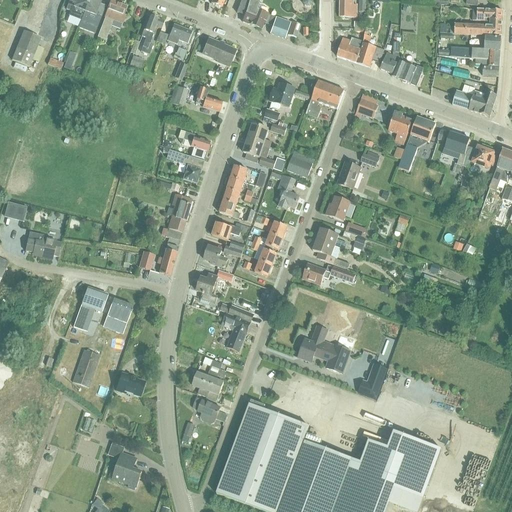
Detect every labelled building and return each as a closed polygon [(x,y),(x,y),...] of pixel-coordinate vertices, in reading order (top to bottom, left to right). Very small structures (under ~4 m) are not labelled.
[(81,21),(84,12),(89,0),(69,0),(68,6),(66,10),(70,12),(68,16),(81,21)] [(81,21),(80,25),(83,26),(85,27),(86,24),(90,26),(97,29),(100,21),(101,18),(106,7),(100,4),(102,0),(100,0),(89,0),(84,12),(81,21)] [(212,0),(211,4),(222,8),(224,0),(212,0)] [(250,0),(241,0),(237,13),(245,16),(242,23),(256,28),(260,29),(261,30),(263,24),(265,24),(265,25),(272,27),(269,34),(285,40),(291,24),(267,15),(268,13),(267,11),(266,9),(261,5),(258,4),(259,3),(250,0)] [(127,7),(111,2),(110,1),(104,18),(105,18),(97,38),(106,41),(113,21),(122,25),(125,17),(123,16),(127,7)] [(340,17),(356,18),(356,9),(353,9),(353,6),(350,6),(350,1),(340,1),(340,17)] [(485,37),(501,39),(501,36),(502,12),(473,10),(472,21),(489,22),(489,27),(455,25),(455,28),(454,32),(454,34),(454,35),(485,37)] [(146,39),(142,48),(141,52),(150,56),(154,45),(150,44),(156,28),(161,30),(164,22),(149,17),(142,37),(146,39)] [(296,38),(300,25),(292,23),(288,35),(296,38)] [(173,25),(170,35),(167,42),(176,46),(178,40),(187,44),(192,32),(173,25)] [(24,32),(16,51),(12,61),(29,68),(33,58),(41,39),(24,32)] [(166,40),(167,36),(159,33),(156,41),(164,44),(166,40)] [(361,50),(356,64),(370,69),(373,62),(379,64),(382,56),(384,51),(383,50),(379,49),(369,46),(368,46),(368,44),(370,44),(371,38),(370,38),(364,36),(363,39),(363,44),(361,50)] [(501,39),(485,37),(484,51),(472,50),(472,51),(451,49),(450,58),(471,60),(488,61),(489,51),(500,52),(501,39)] [(343,39),(337,58),(338,58),(342,59),(346,61),(353,63),(356,64),(361,50),(349,47),(351,41),(343,39)] [(230,64),(235,51),(208,40),(202,55),(221,63),(221,61),(230,64)] [(135,41),(130,54),(136,56),(140,43),(135,41)] [(392,74),(398,62),(395,61),(396,58),(399,58),(400,43),(394,43),(393,56),(386,54),(380,70),(392,74)] [(181,50),(177,60),(182,62),(186,52),(181,50)] [(476,60),(475,65),(482,65),(482,70),(483,70),(482,76),(498,77),(500,52),(489,51),(488,61),(476,60)] [(70,53),(64,69),(69,71),(71,67),(73,62),(75,55),(73,54),(70,53)] [(130,65),(141,69),(144,61),(133,57),(130,65)] [(392,75),(391,77),(401,81),(402,83),(405,84),(407,83),(416,87),(423,69),(417,67),(416,69),(410,67),(398,62),(392,75)] [(174,79),(181,81),(186,67),(180,65),(174,79)] [(469,79),(471,72),(457,68),(454,75),(469,79)] [(344,92),(318,82),(306,115),(318,120),(321,109),(318,108),(319,104),(337,110),(344,92)] [(269,102),(289,108),(295,90),(281,85),(278,93),(273,91),(269,102)] [(456,91),(451,106),(464,110),(489,118),(496,97),(486,93),(484,98),(474,95),(473,97),(475,90),(464,86),(462,93),(456,91)] [(182,108),(188,91),(178,88),(173,105),(182,108)] [(218,113),(221,103),(205,98),(207,91),(199,89),(195,104),(203,106),(202,108),(218,113)] [(310,96),(296,92),(294,96),(309,101),(310,96)] [(363,96),(357,114),(373,120),(378,107),(376,106),(377,101),(363,96)] [(277,122),(280,114),(267,110),(264,118),(277,122)] [(395,113),(388,132),(397,135),(394,143),(403,146),(412,122),(402,118),(403,116),(395,113)] [(401,162),(399,169),(409,173),(417,149),(415,148),(417,142),(418,139),(429,143),(435,126),(417,119),(405,152),(401,162)] [(247,136),(247,139),(266,145),(270,147),(272,143),(265,141),(268,131),(252,125),(249,137),(247,136)] [(286,129),(273,125),(270,132),(284,136),(286,129)] [(194,136),(180,132),(178,138),(182,146),(192,149),(190,156),(203,160),(206,153),(209,143),(193,138),(194,136)] [(441,132),(438,140),(447,143),(445,150),(443,156),(459,161),(457,165),(455,165),(452,173),(459,175),(462,167),(469,148),(467,147),(470,140),(450,133),(450,135),(441,132)] [(247,142),(243,153),(259,159),(263,149),(265,149),(269,151),(270,147),(266,145),(247,139),(246,142),(247,142)] [(469,148),(462,167),(467,169),(471,160),(473,160),(472,163),(488,170),(490,166),(492,167),(496,158),(493,157),(494,154),(478,147),(477,151),(469,148)] [(398,150),(394,159),(401,162),(405,152),(398,150)] [(492,182),(489,189),(501,194),(506,183),(508,184),(509,181),(511,181),(511,153),(503,150),(496,168),(497,169),(492,182)] [(197,185),(201,171),(204,162),(198,161),(188,157),(169,151),(168,155),(166,160),(187,166),(182,181),(197,185)] [(287,171),(307,179),(314,161),(294,153),(287,171)] [(364,155),(361,163),(376,168),(379,161),(380,158),(368,153),(367,157),(364,155)] [(273,170),(275,163),(262,158),(259,165),(273,170)] [(279,158),(276,169),(286,171),(289,160),(279,158)] [(353,191),(361,169),(345,164),(337,185),(353,191)] [(230,179),(243,184),(247,171),(234,167),(230,179)] [(273,173),(271,177),(281,182),(283,177),(273,173)] [(290,195),(295,182),(283,177),(281,182),(278,190),(281,192),(279,197),(282,198),(278,208),(286,211),(288,207),(295,210),(299,198),(290,195)] [(243,184),(230,179),(227,191),(240,195),(243,184)] [(170,190),(177,193),(179,187),(172,184),(170,190)] [(511,190),(507,188),(502,200),(511,204),(511,190)] [(240,195),(227,191),(223,202),(236,206),(240,195)] [(173,210),(167,230),(181,234),(184,222),(185,222),(191,200),(181,197),(175,195),(171,206),(178,208),(177,211),(173,210)] [(255,206),(257,200),(245,197),(244,202),(255,206)] [(351,203),(335,198),(330,210),(328,210),(326,216),(344,223),(351,203)] [(236,206),(223,202),(219,214),(239,220),(240,215),(234,213),(236,206)] [(5,217),(22,222),(25,209),(9,204),(5,217)] [(250,224),(254,212),(248,210),(244,222),(250,224)] [(270,219),(257,215),(255,222),(267,227),(270,219)] [(408,226),(410,220),(401,217),(399,223),(408,226)] [(469,219),(467,226),(473,228),(476,221),(469,219)] [(270,235),(283,240),(287,228),(275,223),(270,235)] [(231,229),(216,224),(212,237),(228,242),(230,235),(239,238),(242,230),(232,227),(231,229)] [(367,231),(349,224),(346,232),(364,238),(367,231)] [(253,233),(264,237),(266,231),(255,227),(253,233)] [(321,230),(317,241),(335,248),(340,249),(344,251),(347,245),(337,241),(339,237),(321,230)] [(358,237),(345,232),(343,238),(356,243),(356,242),(358,237)] [(27,240),(25,252),(53,258),(53,257),(58,258),(61,243),(56,242),(43,239),(43,236),(29,233),(27,240)] [(255,238),(253,244),(259,246),(265,248),(265,247),(278,252),(283,240),(270,235),(268,240),(262,238),(261,240),(255,238)] [(317,241),(313,252),(322,255),(320,261),(333,265),(348,271),(350,265),(336,260),(340,249),(335,248),(317,241)] [(232,242),(230,248),(243,253),(245,247),(232,242)] [(253,244),(251,249),(257,252),(259,246),(253,244)] [(456,244),(454,251),(460,253),(463,246),(456,244)] [(169,277),(178,248),(167,245),(163,260),(158,259),(157,264),(161,265),(158,274),(169,277)] [(243,253),(230,248),(225,247),(223,253),(241,259),(243,253)] [(210,265),(224,270),(227,261),(219,259),(221,252),(208,248),(204,261),(211,263),(210,265)] [(259,262),(272,267),(277,255),(264,250),(259,262)] [(143,254),(139,268),(150,271),(154,257),(143,254)] [(0,282),(9,264),(0,260),(0,282)] [(272,267),(259,262),(255,273),(267,279),(272,267)] [(246,263),(243,270),(249,272),(252,265),(246,263)] [(328,266),(326,272),(308,265),(302,280),(321,287),(324,279),(329,281),(330,276),(353,284),(356,276),(328,266)] [(430,272),(438,275),(441,268),(433,265),(430,272)] [(218,272),(216,278),(217,278),(231,283),(233,277),(218,272)] [(211,297),(217,278),(216,278),(209,275),(207,280),(201,278),(196,292),(203,294),(201,300),(215,305),(217,299),(211,297)] [(393,289),(383,286),(381,293),(390,296),(393,289)] [(78,315),(73,328),(80,330),(85,332),(88,325),(93,310),(96,311),(101,313),(107,296),(87,289),(82,303),(78,315)] [(113,300),(107,318),(113,320),(116,321),(115,325),(113,331),(123,334),(126,325),(133,307),(125,304),(113,300)] [(232,309),(223,305),(220,312),(229,316),(250,324),(254,316),(232,308),(232,309)] [(247,333),(250,324),(226,315),(223,324),(235,330),(233,337),(232,336),(227,349),(239,354),(247,333)] [(305,341),(299,359),(303,360),(311,363),(312,360),(315,354),(330,359),(330,360),(326,369),(342,375),(348,360),(351,353),(335,347),(323,342),(327,331),(317,327),(311,343),(305,341)] [(101,356),(85,351),(74,384),(89,389),(101,356)] [(197,373),(192,386),(199,389),(205,391),(207,385),(209,385),(211,379),(216,380),(217,377),(218,374),(220,370),(220,369),(222,366),(213,362),(211,367),(207,377),(197,373)] [(363,382),(359,394),(375,400),(386,371),(374,367),(368,384),(363,382)] [(218,374),(217,377),(224,380),(227,373),(220,370),(218,374)] [(130,377),(123,374),(117,392),(126,395),(127,394),(140,399),(146,384),(129,378),(130,377)] [(199,389),(197,395),(206,398),(206,399),(216,403),(218,396),(224,383),(216,380),(211,379),(209,385),(207,385),(205,391),(199,389)] [(43,396),(41,401),(54,406),(56,401),(43,396)] [(432,396),(431,401),(456,407),(458,402),(432,396)] [(210,424),(214,423),(220,409),(197,399),(197,400),(194,407),(193,408),(199,411),(198,412),(202,414),(200,417),(202,421),(210,424)] [(265,407),(251,401),(217,495),(262,511),(277,511),(309,427),(278,416),(264,411),(265,407)] [(28,406),(12,464),(35,471),(51,412),(28,406)] [(87,418),(83,430),(92,433),(96,421),(87,418)] [(188,424),(182,442),(188,444),(194,426),(188,424)] [(279,511),(376,511),(380,502),(408,511),(418,511),(441,450),(394,433),(388,449),(369,442),(361,464),(305,443),(279,511)] [(488,481),(498,449),(489,446),(489,445),(479,442),(469,476),(488,481)] [(113,480),(129,486),(128,489),(135,491),(136,489),(137,489),(142,473),(131,469),(132,467),(134,468),(137,460),(122,454),(124,449),(113,445),(109,456),(120,460),(113,480)] [(0,511),(20,511),(33,475),(0,463),(0,511)] [(98,510),(96,511),(108,511),(102,507),(104,505),(98,500),(93,506),(98,510)]
